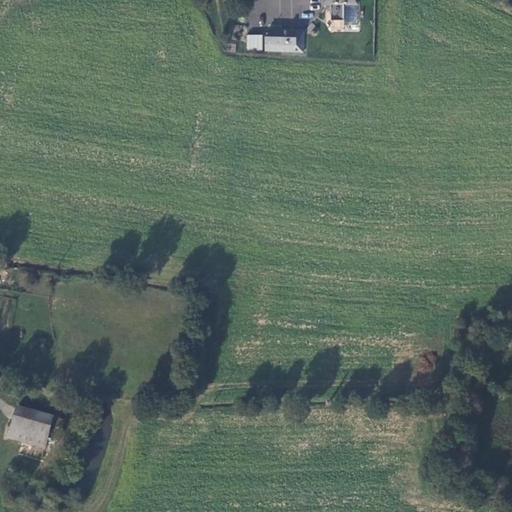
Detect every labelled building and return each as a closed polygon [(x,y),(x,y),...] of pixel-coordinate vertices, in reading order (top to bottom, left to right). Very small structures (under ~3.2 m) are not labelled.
[(357,2),(356,0),(329,0),(330,1),(332,2),(331,18),(344,19),(344,2),(357,2)] [(264,52),(303,53),(304,33),(265,31),(264,52)] [(246,51),(262,51),(262,36),(247,36),(246,51)] [(12,435),(48,444),(51,434),(56,413),(20,404),(12,435)] [(56,413),(51,434),(60,435),(65,416),(56,413)] [(45,457),(48,444),(12,435),(9,447),(45,457)]
